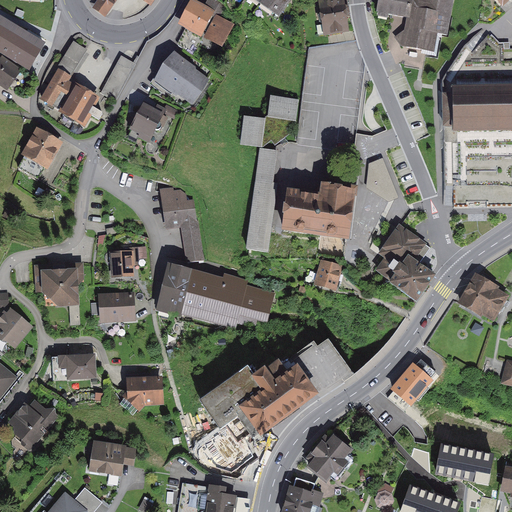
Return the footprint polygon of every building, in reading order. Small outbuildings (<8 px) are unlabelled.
[(49,0),(0,0),(0,1),(43,17),(49,0)] [(117,0),(99,0),(94,8),(107,17),(117,0)] [(251,0),(264,9),(270,0),(251,0)] [(278,19),(291,0),(270,0),(264,9),(278,19)] [(384,0),(381,15),(411,21),(407,38),(400,44),(404,50),(407,53),(416,50),(436,54),(438,39),(449,41),(456,0),(384,0)] [(511,0),(497,0),(506,11),(511,5),(511,0)] [(207,10),(218,14),(222,6),(210,1),(207,10)] [(342,1),(319,5),(323,35),(347,32),(342,1)] [(213,16),(192,6),(181,28),(202,39),(213,16)] [(40,45),(0,23),(0,50),(28,67),(40,45)] [(76,39),(66,55),(78,63),(88,47),(76,39)] [(134,60),(121,53),(107,80),(120,86),(134,60)] [(207,79),(175,55),(157,79),(175,92),(177,90),(191,100),(207,79)] [(19,70),(2,58),(0,60),(0,82),(7,87),(19,70)] [(58,71),(42,100),(82,123),(96,98),(68,82),(70,78),(58,71)] [(511,86),(463,88),(463,96),(454,97),(454,123),(464,123),(464,130),(511,128),(511,86)] [(302,104),(275,100),(272,120),(299,124),(302,104)] [(163,112),(144,103),(132,127),(151,136),(163,112)] [(270,122),(249,120),(246,148),(266,150),(270,122)] [(60,142),(38,130),(25,154),(47,166),(60,142)] [(280,156),(263,153),(250,251),(267,254),(280,156)] [(40,178),(47,166),(25,154),(19,166),(40,178)] [(327,195),(289,189),(283,227),(348,236),(355,188),(329,184),(327,195)] [(162,190),(164,204),(185,201),(184,191),(173,193),(172,189),(162,190)] [(196,200),(185,201),(164,204),(167,228),(183,226),(188,262),(204,260),(196,200)] [(425,243),(399,226),(380,253),(401,267),(391,281),(416,299),(433,274),(413,260),(425,243)] [(132,253),(112,254),(112,276),(132,275),(132,265),(145,264),(145,249),(132,250),(132,253)] [(341,266),(324,262),(318,285),(335,290),(341,266)] [(81,264),(37,267),(39,290),(45,290),(60,304),(78,303),(77,282),(82,282),(81,264)] [(180,315),(181,312),(191,272),(170,266),(159,309),(180,315)] [(214,277),(191,272),(181,312),(235,325),(238,313),(266,320),(272,296),(245,290),(246,285),(214,277)] [(497,287),(478,276),(461,303),(481,315),(482,312),(493,319),(507,296),(495,289),(497,287)] [(132,295),(101,297),(102,320),(133,319),(132,295)] [(10,307),(9,296),(1,297),(2,307),(10,307)] [(11,310),(0,322),(0,337),(4,340),(6,338),(15,345),(31,327),(11,310)] [(94,355),(59,357),(59,367),(68,366),(69,379),(96,377),(94,355)] [(254,377),(246,366),(200,398),(220,426),(245,408),(261,432),(316,393),(297,366),(287,373),(278,360),(254,377)] [(511,362),(509,362),(503,382),(511,384),(511,362)] [(0,395),(14,378),(0,366),(0,395)] [(414,366),(394,389),(410,403),(431,380),(414,366)] [(161,378),(129,379),(130,405),(162,404),(161,378)] [(29,410),(24,406),(10,423),(18,429),(14,435),(30,448),(56,417),(36,401),(29,410)] [(227,426),(209,452),(232,468),(250,442),(227,426)] [(351,450),(334,436),(328,443),(325,441),(314,454),(317,456),(309,466),(326,479),(334,470),(337,473),(346,462),(343,459),(351,450)] [(124,447),(95,442),(91,470),(121,475),(123,463),(133,464),(135,450),(124,448),(124,447)] [(453,474),(417,456),(399,493),(410,498),(412,494),(429,502),(435,491),(452,499),(460,482),(451,478),(453,474)] [(511,468),(507,468),(503,490),(511,491),(511,468)] [(233,511),(236,496),(224,494),(224,491),(183,484),(178,511),(233,511)] [(311,493),(290,487),(283,511),(309,511),(312,504),(319,506),(322,494),(312,491),(311,493)] [(393,488),(377,489),(377,510),(393,510),(393,488)] [(83,511),(66,496),(51,511),(83,511)]
